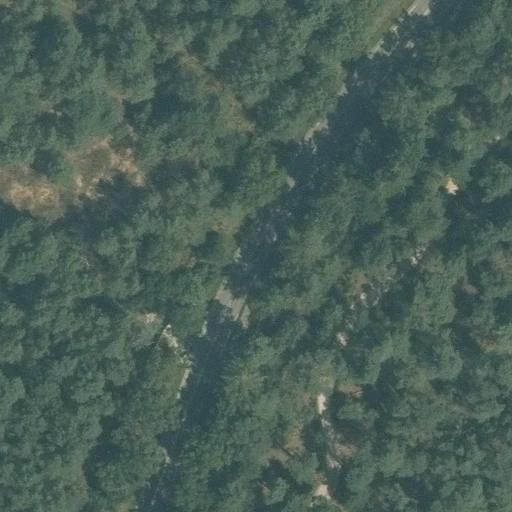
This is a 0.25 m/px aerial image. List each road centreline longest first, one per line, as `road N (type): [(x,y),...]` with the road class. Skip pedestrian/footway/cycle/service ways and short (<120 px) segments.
road 1 (primary): [(151,511),(207,361),(270,227),(354,103),(439,0)]
road 2 (track): [(511,103),(414,252),(343,329),(321,400),(335,467),(311,511)]
